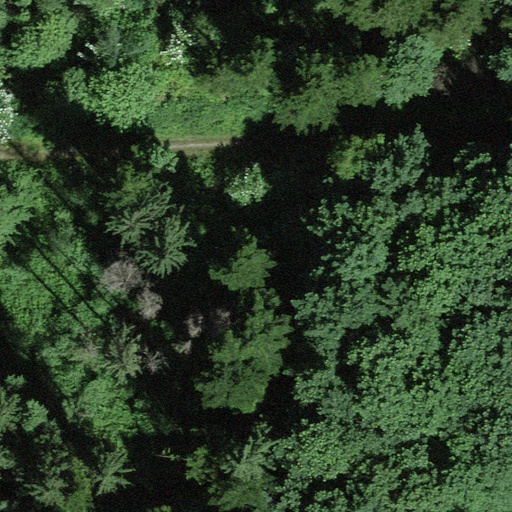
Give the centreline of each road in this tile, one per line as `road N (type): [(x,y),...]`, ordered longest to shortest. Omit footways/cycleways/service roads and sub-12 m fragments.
road 1 (trunk): [(511,202),(0,368)]
road 2 (track): [(511,146),(0,156)]
